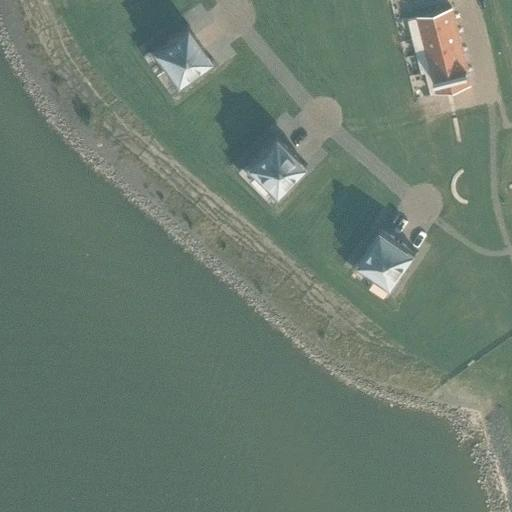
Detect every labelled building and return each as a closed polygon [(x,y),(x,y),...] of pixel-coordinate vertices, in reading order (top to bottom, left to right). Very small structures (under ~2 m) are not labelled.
[(453,8),(449,9),(412,18),(408,19),(421,73),(425,73),(431,95),(470,85),(453,8)] [(149,50),(162,69),(198,43),(187,29),(190,27),(187,23),(149,50)] [(198,43),(162,69),(176,88),(214,61),(211,57),(209,58),(198,43)] [(278,136),(275,133),(242,166),(275,199),(308,166),(304,162),(302,164),(276,138),(278,136)] [(353,264),(373,277),(398,241),(383,231),(384,229),(380,226),(353,264)] [(398,241),(373,277),(392,291),(418,252),(414,249),(413,252),(398,241)]
